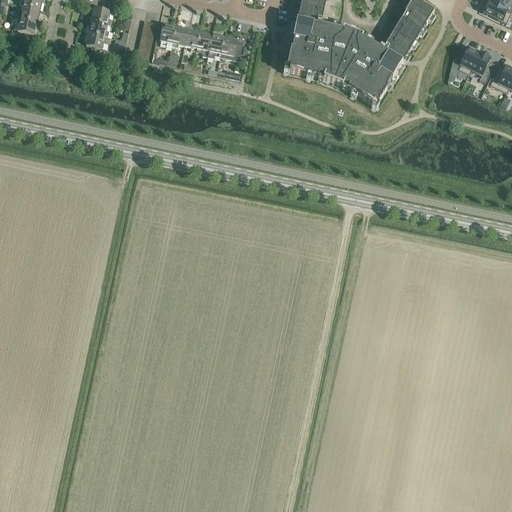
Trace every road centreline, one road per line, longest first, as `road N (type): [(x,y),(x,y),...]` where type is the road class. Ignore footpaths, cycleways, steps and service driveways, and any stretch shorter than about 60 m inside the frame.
road 1 (primary): [(511,233),(0,125)]
road 2 (track): [(287,511),(353,200)]
road 3 (residential): [(173,0),(270,21),(274,0)]
